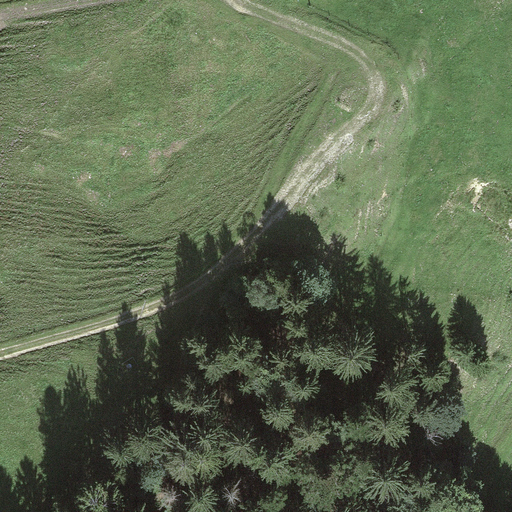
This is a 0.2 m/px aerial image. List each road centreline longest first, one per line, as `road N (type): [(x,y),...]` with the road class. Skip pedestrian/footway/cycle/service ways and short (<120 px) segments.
road 1 (track): [(218,270),(357,111),(365,79),(354,53),(234,0)]
road 2 (track): [(0,352),(163,305),(218,270)]
